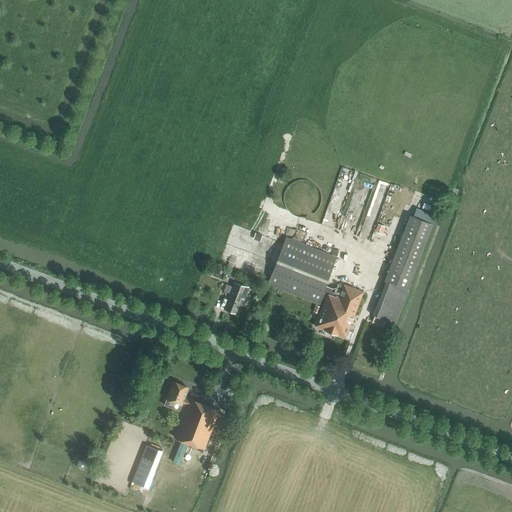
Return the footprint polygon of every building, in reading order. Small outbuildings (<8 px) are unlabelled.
[(323,199),(323,198),(322,195),(322,192),(319,188),(317,185),(315,183),(310,181),(307,180),(304,180),(300,181),(296,182),(293,184),(291,186),(289,189),(287,192),(286,195),(286,199),(286,202),(288,206),(289,209),(292,212),(294,214),(298,215),(301,216),(304,217),(308,216),(312,215),(314,214),(317,212),(319,209),(321,206),(322,203),(323,199)] [(433,224),(410,215),(385,281),(386,281),(373,315),(395,324),(433,224)] [(378,223),(375,231),(382,233),(385,226),(378,223)] [(323,306),(315,326),(346,337),(363,292),(344,284),(334,289),(326,286),(337,257),(286,237),(268,284),(323,306)] [(236,313),(242,299),(244,300),(249,288),(235,282),(230,294),(224,309),(236,313)] [(219,411),(188,399),(188,401),(184,399),(188,388),(174,382),(167,399),(182,405),(183,404),(186,405),(174,437),(204,449),(219,411)]
